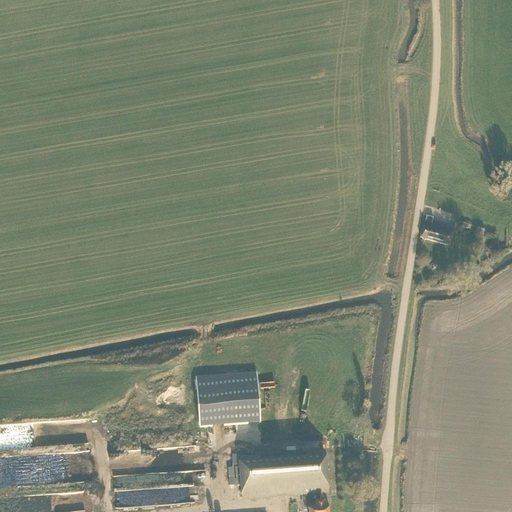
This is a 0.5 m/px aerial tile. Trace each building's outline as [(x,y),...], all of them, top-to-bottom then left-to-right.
[(448,226),(435,223),(436,217),(429,215),(425,228),(423,237),(429,239),(452,245),(453,239),(455,233),(457,226),(449,224),(448,226)] [(485,230),(463,222),(462,227),(483,234),(485,230)] [(483,246),(483,250),(486,254),(490,254),(493,252),(494,247),(491,244),(486,243),(483,246)] [(256,374),(196,378),(199,428),(260,423),(256,374)] [(277,454),(276,446),(267,446),(267,454),(277,454)] [(326,506),(326,502),(323,503),(323,494),(327,494),(324,452),(240,459),(243,500),(306,495),(307,508),(309,508),(309,511),(328,511),(328,506),(326,506)] [(195,471),(195,480),(207,481),(208,471),(195,471)]
